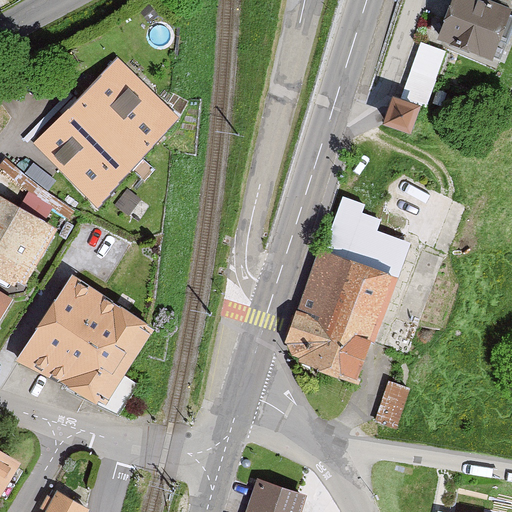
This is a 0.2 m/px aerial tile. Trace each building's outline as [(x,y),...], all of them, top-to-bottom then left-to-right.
[(511,32),(511,15),(473,0),(461,0),(442,50),(496,71),(511,32)] [(187,131),(119,62),(35,145),(102,214),(187,131)] [(366,207),(344,199),(287,351),(360,378),(409,245),(377,233),(381,221),(363,214),(366,207)] [(59,236),(0,203),(0,275),(28,291),(59,236)] [(161,337),(74,278),(21,356),(107,415),(161,337)] [(0,331),(15,306),(0,295),(0,331)] [(415,393),(393,385),(378,425),(400,433),(415,393)] [(0,488),(20,455),(0,443),(0,488)] [(299,511),(306,489),(257,474),(245,511),(299,511)] [(83,511),(57,498),(49,511),(83,511)]
